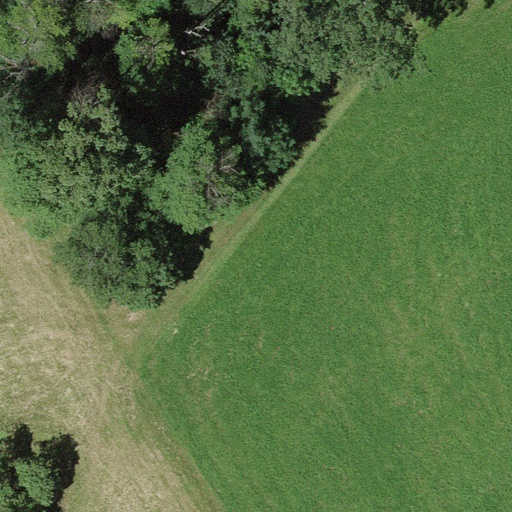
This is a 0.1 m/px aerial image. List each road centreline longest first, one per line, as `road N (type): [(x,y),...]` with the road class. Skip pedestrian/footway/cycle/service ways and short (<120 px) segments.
road 1 (track): [(411,0),(157,310)]
road 2 (unknown): [(157,310),(122,511)]
